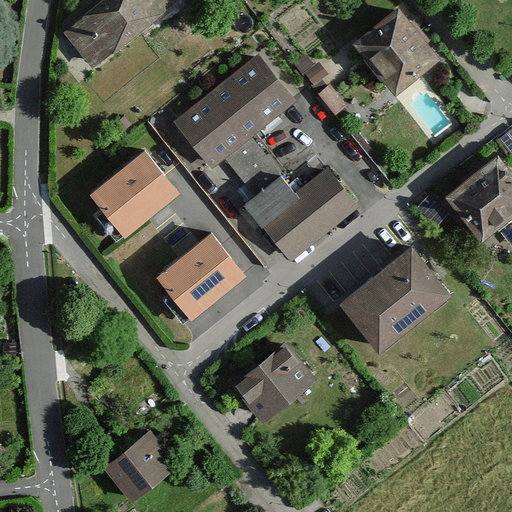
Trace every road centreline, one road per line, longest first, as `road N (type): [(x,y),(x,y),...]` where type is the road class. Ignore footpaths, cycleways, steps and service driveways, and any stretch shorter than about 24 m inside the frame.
road 1 (residential): [(177,366),(511,112)]
road 2 (residential): [(60,481),(39,308),(38,215)]
road 3 (residential): [(177,366),(38,191)]
road 4 (residential): [(38,191),(36,74),(45,0)]
road 5 (residential): [(289,511),(177,366)]
road 6 (unknown): [(166,160),(280,288)]
road 7 (residential): [(426,0),(511,106)]
